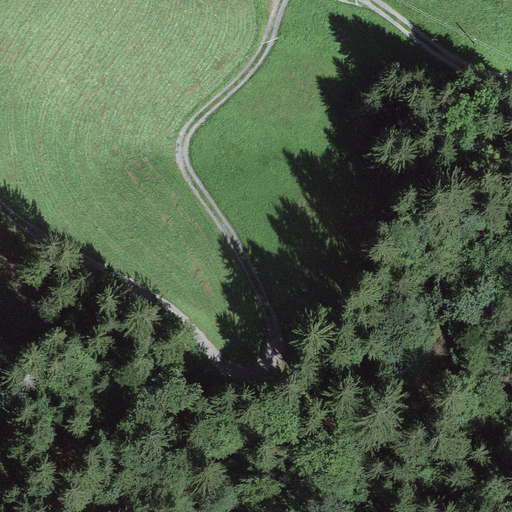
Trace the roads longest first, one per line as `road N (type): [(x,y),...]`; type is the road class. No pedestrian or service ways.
road 1 (track): [(284,0),(255,63),(188,127),(181,155),(270,319),(272,345),(258,367),(236,373),(222,366),(162,305),(0,208)]
road 2 (track): [(511,82),(452,62),(362,0)]
